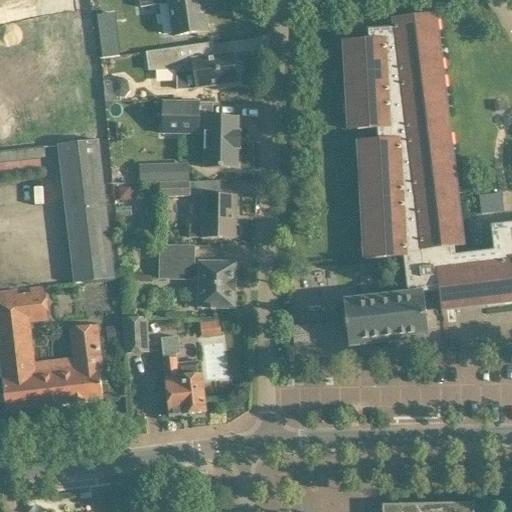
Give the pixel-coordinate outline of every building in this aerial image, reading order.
[(139,0),(141,9),(149,7),(170,4),(175,37),(207,33),(201,0),(139,0)] [(403,258),(407,296),(424,294),(423,293),(455,289),(457,303),(485,300),(486,307),(511,303),(511,224),(491,227),(494,251),(455,256),(443,151),(452,150),(436,16),(394,21),(395,29),(368,30),(369,42),(344,43),(349,131),(377,130),(378,142),(359,143),(365,260),(403,258)] [(44,36),(44,37),(51,82),(77,78),(79,96),(99,92),(95,54),(74,58),(70,33),(60,35),(60,34),(54,35),(54,36),(44,37),(44,36)] [(28,72),(21,73),(23,87),(51,82),(44,37),(38,38),(23,41),(28,72)] [(147,53),(150,71),(178,70),(178,90),(196,90),(238,84),(236,74),(238,74),(240,71),(239,65),(237,64),(235,64),(233,54),(209,58),(208,45),(147,53)] [(0,94),(2,94),(4,107),(22,104),(16,69),(4,71),(1,54),(0,54),(0,94)] [(110,82),(104,82),(105,97),(105,102),(105,103),(120,101),(119,88),(110,82)] [(205,136),(205,169),(238,169),(238,151),(240,151),(240,133),(238,133),(239,119),(211,119),(212,104),(164,103),(164,135),(205,136)] [(99,142),(60,146),(75,284),(115,280),(99,142)] [(140,184),(161,183),(160,166),(139,166),(140,184)] [(161,183),(161,198),(190,197),(190,182),(161,183)] [(116,190),(117,199),(121,202),(129,201),(128,189),(116,190)] [(502,194),(479,197),(481,215),(504,212),(502,194)] [(186,213),(186,239),(201,240),(216,240),(237,240),(237,238),(239,238),(241,234),(241,230),(239,226),(237,226),(237,196),(217,196),(201,196),(201,214),(186,213)] [(160,280),(194,281),(194,279),(199,279),(199,309),(212,309),(212,311),(216,311),(216,309),(235,310),(235,293),(236,293),(236,280),(235,280),(236,264),(200,263),(200,265),(195,265),(195,248),(161,247),(160,280)] [(120,321),(123,321),(137,320),(136,289),(133,290),(132,278),(118,278),(120,321)] [(18,297),(18,293),(0,294),(0,358),(6,412),(103,401),(100,373),(102,373),(97,328),(71,331),(75,359),(33,364),(28,323),(47,320),(43,289),(29,291),(30,296),(18,297)] [(424,294),(407,296),(344,303),(349,348),(429,338),(424,294)] [(146,319),(137,320),(123,321),(125,355),(148,353),(146,319)] [(222,337),(220,322),(201,324),(202,339),(222,337)] [(118,327),(105,329),(107,343),(120,342),(118,327)] [(201,362),(178,365),(177,355),(180,355),(179,337),(161,339),(167,398),(170,417),(206,413),(202,376),(201,362)]
